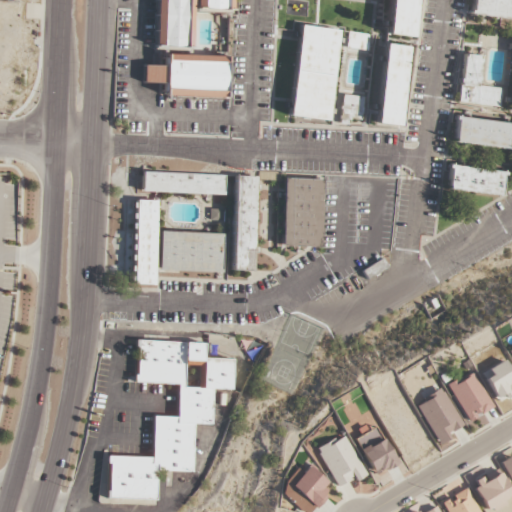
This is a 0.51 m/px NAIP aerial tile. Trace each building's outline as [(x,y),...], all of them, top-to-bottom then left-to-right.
[(161,95),(226,98),(227,57),(190,56),(192,0),(155,0),(153,50),(163,50),(162,66),(142,65),(141,83),(162,84),(161,95)] [(234,0),(195,0),(195,11),(234,12),(234,0)] [(389,0),(386,35),(413,38),(417,0),(389,0)] [(511,0),(471,0),(469,15),(511,21),(511,0)] [(288,117),(328,121),(338,30),(298,26),(288,117)] [(365,51),(367,34),(347,32),(346,49),(365,51)] [(408,47),(383,44),(374,124),(399,127),(408,47)] [(500,108),(501,89),(477,86),(480,56),(461,55),(456,104),(500,108)] [(363,97),(341,96),(339,124),(349,125),(350,117),(361,118),(363,97)] [(511,150),(511,123),(453,117),(450,144),(511,150)] [(503,171),(448,166),(445,193),(500,198),(503,171)] [(140,193),(224,195),(225,175),(140,173),(140,193)] [(230,272),(252,272),(254,177),(232,176),(230,272)] [(320,248),(322,180),(282,178),(280,247),(320,248)] [(155,201),(133,200),(130,285),(153,286),(155,201)] [(221,273),(222,234),(158,232),(156,271),(221,273)] [(104,498),(154,501),(155,471),(191,473),(193,425),(210,426),(212,389),(230,390),(231,360),(202,359),(203,344),(135,341),(133,383),(177,385),(175,418),(152,417),(150,458),(106,456),(104,498)] [(499,403),(511,394),(511,374),(503,360),(481,373),(499,403)] [(467,421),(493,407),(473,372),(448,386),(467,421)] [(414,405),(436,446),(450,439),(447,434),(462,426),(442,389),(414,405)] [(396,464),(376,427),(353,439),(373,476),(396,464)] [(337,487),(353,478),(355,482),(366,475),(343,434),(316,450),(337,487)] [(511,485),(511,460),(510,456),(499,462),(511,485)] [(280,492),(304,511),(312,511),(327,495),(320,490),(326,483),(303,464),(280,492)] [(482,511),(488,511),(505,505),(502,499),(510,496),(501,473),(483,481),(481,478),(471,482),(482,511)]
